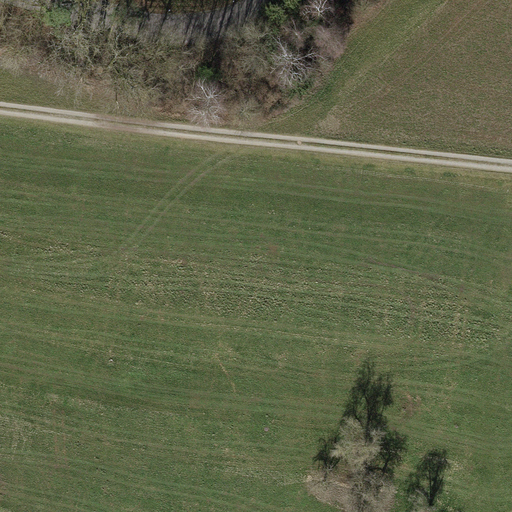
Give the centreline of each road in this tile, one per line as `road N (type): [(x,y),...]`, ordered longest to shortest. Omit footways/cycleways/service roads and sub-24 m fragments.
road 1 (track): [(511,166),(0,107)]
road 2 (unclassified): [(61,0),(196,19),(266,0)]
